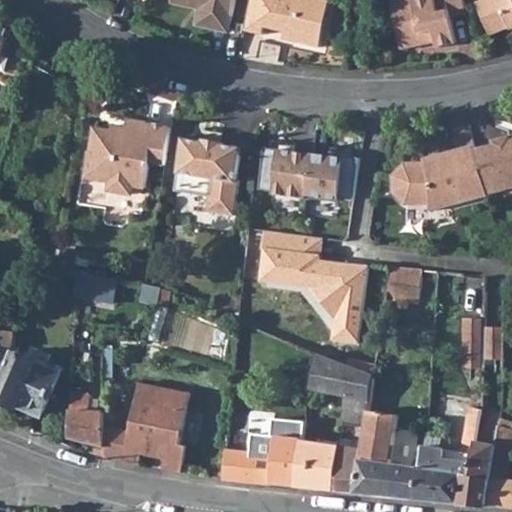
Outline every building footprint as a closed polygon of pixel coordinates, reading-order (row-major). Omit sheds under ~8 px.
[(172,0),(172,1),(192,5),(193,2),(200,4),(196,23),(229,30),(235,0),(172,0)] [(250,0),(244,30),(259,34),(261,27),(289,33),(287,40),(317,46),(326,0),(250,0)] [(464,0),(400,0),(391,2),(401,50),(424,45),(423,42),(436,40),(437,47),(456,43),(451,17),(468,14),(464,0)] [(508,28),(496,0),(494,0),(479,6),(491,36),(508,28)] [(511,0),(496,0),(508,28),(510,32),(511,30),(511,0)] [(115,131),(97,128),(93,153),(90,153),(87,177),(110,180),(110,186),(114,191),(130,194),(136,189),(137,185),(147,187),(152,163),(166,165),(173,125),(152,121),(152,120),(130,117),(128,126),(126,134),(118,133),(115,131)] [(115,131),(118,133),(126,134),(128,126),(117,124),(115,131)] [(476,148),(489,194),(511,187),(511,137),(511,138),(511,135),(494,139),(494,143),(476,148)] [(244,145),(186,136),(178,188),(212,193),(209,209),(237,213),(242,178),(239,177),(244,145)] [(428,162),(408,162),(396,170),(395,191),(408,204),(433,205),(434,209),(489,194),(476,148),(475,145),(437,155),(438,160),(428,162)] [(304,197),(310,155),(265,148),(259,188),(275,190),(274,193),(304,197)] [(336,157),(310,155),(304,197),(332,202),(333,195),(354,199),(360,158),(337,154),(336,157)] [(387,293),(387,296),(418,301),(422,269),(391,266),(387,293)] [(121,301),(123,276),(80,273),(79,298),(121,301)] [(247,324),(272,335),(277,323),(251,313),(247,324)] [(485,324),(485,315),(467,314),(464,364),(483,365),(483,352),(485,324)] [(272,335),(286,342),(292,330),(277,323),(272,335)] [(483,352),(501,353),(502,325),(485,324),(483,352)] [(0,343),(14,345),(16,330),(15,330),(0,328),(0,343)] [(299,350),(319,358),(320,356),(323,342),(305,335),(300,349),(299,350)] [(0,400),(17,409),(20,403),(42,414),(61,372),(44,364),(31,358),(17,351),(19,346),(14,345),(0,343),(0,400)] [(31,358),(44,364),(49,354),(36,346),(31,358)] [(319,358),(313,389),(348,396),(344,423),(346,424),(368,427),(370,410),(376,374),(377,366),(320,356),(319,358)] [(106,426),(107,448),(107,458),(143,465),(145,451),(168,456),(165,470),(183,473),(189,446),(183,445),(193,395),(143,384),(133,432),(106,426)] [(71,436),(107,448),(106,426),(106,410),(93,409),(93,391),(73,391),(71,436)] [(478,434),(487,434),(490,410),(484,409),(485,404),(481,404),(481,409),(478,434)] [(417,499),(469,504),(477,443),(478,434),(481,409),(466,408),(461,453),(422,449),(420,467),(420,469),(417,499)] [(399,414),(370,410),(368,427),(365,448),(358,493),(417,499),(420,469),(420,467),(392,463),(399,414)] [(225,478),(296,487),(305,441),(307,424),(294,422),(288,455),(282,455),(284,440),(268,438),(266,454),(245,451),(228,450),(225,478)] [(487,506),(511,508),(511,477),(508,477),(511,451),(511,426),(505,425),(497,425),(495,444),(487,506)] [(228,450),(245,451),(247,437),(235,435),(229,435),(228,450)] [(296,487),(335,491),(342,445),(305,441),(296,487)] [(469,504),(487,506),(495,444),(477,443),(469,504)] [(335,491),(358,493),(365,448),(342,445),(335,491)]
